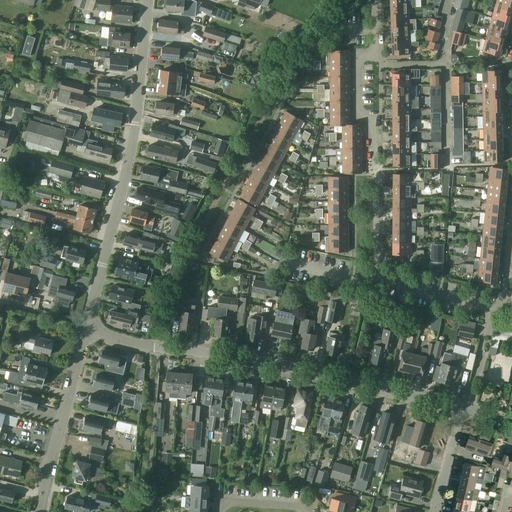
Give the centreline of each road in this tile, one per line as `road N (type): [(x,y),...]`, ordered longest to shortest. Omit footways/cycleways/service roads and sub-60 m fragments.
road 1 (residential): [(460,408),(309,369),(133,345),(86,329)]
road 2 (residential): [(86,329),(127,164),(147,0)]
road 3 (residential): [(378,277),(372,123),(358,109),(358,64),(377,51)]
road 4 (residential): [(40,511),(86,329)]
